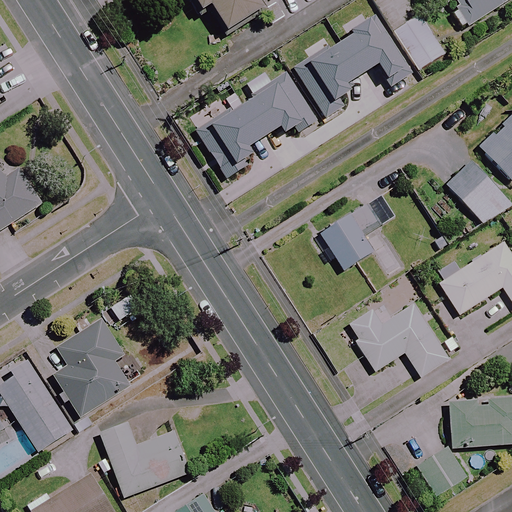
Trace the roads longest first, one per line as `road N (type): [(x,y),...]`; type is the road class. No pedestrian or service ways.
road 1 (tertiary): [(163,200),(363,511)]
road 2 (tertiary): [(36,0),(163,200)]
road 3 (residential): [(163,200),(0,306)]
